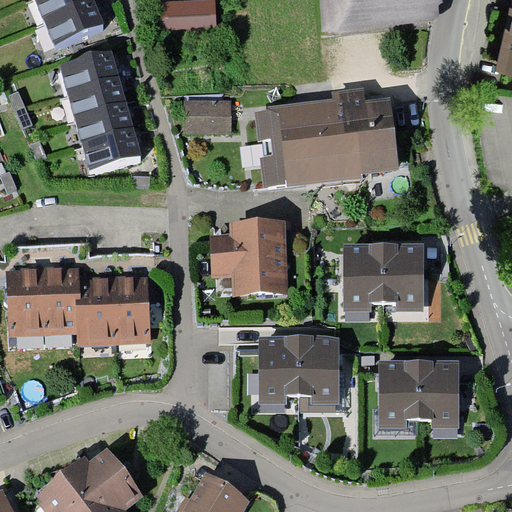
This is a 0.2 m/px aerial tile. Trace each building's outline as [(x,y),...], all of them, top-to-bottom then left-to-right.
[(32,0),(56,53),(106,32),(91,0),(32,0)] [(441,22),(440,13),(445,10),(444,0),(320,0),(323,33),(335,36),(434,26),(441,22)] [(511,0),(509,0),(493,69),(511,73),(511,0)] [(161,40),(218,37),(216,3),(159,6),(161,40)] [(112,58),(60,73),(90,179),(142,164),(112,58)] [(363,181),(401,176),(392,106),(367,109),(365,93),(333,97),(334,105),(268,113),(269,116),(255,118),(259,147),(264,147),(266,162),(261,163),(264,194),(288,191),(288,194),(364,185),(363,181)] [(33,128),(18,94),(9,99),(24,132),(33,128)] [(184,138),(232,137),(232,104),(184,104),(184,138)] [(47,161),(40,144),(30,148),(38,165),(47,161)] [(18,191),(10,175),(1,179),(8,195),(18,191)] [(150,179),(132,179),(132,190),(150,190),(150,179)] [(233,302),(289,300),(286,229),(231,231),(231,241),(211,242),(212,283),(232,282),(233,302)] [(425,253),(345,253),(345,316),(372,316),(372,309),(398,309),(398,316),(425,316),(425,253)] [(80,284),(80,271),(6,274),(9,340),(77,337),(76,309),(82,308),(80,284)] [(78,351),(152,347),(149,281),(80,284),(82,308),(76,309),(77,337),(78,351)] [(340,345),(259,345),(260,408),(287,408),(287,402),(312,402),(312,409),(341,409),(340,345)] [(461,370),(380,370),(380,432),(406,432),(406,427),(432,427),(432,432),(460,432),(461,370)] [(132,511),(144,503),(107,457),(90,471),(85,466),(37,503),(41,508),(39,510),(40,511),(132,511)] [(186,511),(247,511),(250,507),(206,479),(186,511)] [(0,511),(12,511),(5,495),(0,496),(0,511)]
